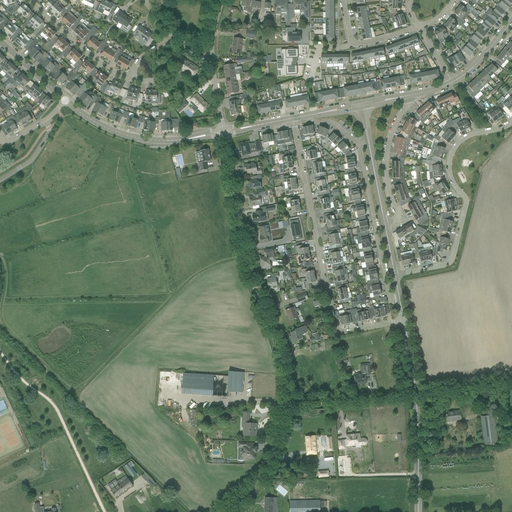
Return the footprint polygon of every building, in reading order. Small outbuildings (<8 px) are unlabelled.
[(16,2),(15,0),(6,0),(8,5),(9,4),(10,9),(7,11),(10,14),(13,11),(16,7),(13,5),(15,4),(14,3),(16,2)] [(53,13),(59,7),(61,3),(62,0),(59,0),(59,1),(58,0),(54,4),(50,0),(47,4),(51,8),(49,10),(53,13)] [(89,0),(88,2),(87,5),(92,8),(91,9),(94,10),(96,8),(98,2),(96,1),(96,0),(89,0)] [(102,0),(101,4),(98,2),(96,8),(94,10),(102,14),(104,10),(108,2),(107,2),(107,1),(105,0),(102,0)] [(260,9),(260,2),(260,3),(257,2),(256,4),(254,3),(254,0),(241,0),(241,7),(244,7),(243,11),(247,11),(247,13),(251,13),(251,8),(259,9),(260,9)] [(299,10),(299,0),(293,0),(293,9),(290,9),(290,17),(294,17),(294,10),(299,10)] [(306,0),(299,0),(299,10),(303,10),(303,13),(304,18),(309,18),(309,14),(309,10),(309,6),(306,6),(306,0)] [(477,5),(474,3),(470,0),(464,0),(464,1),(468,4),(466,6),(475,14),(478,16),(479,14),(476,12),(477,11),(474,9),(477,5)] [(505,11),(509,6),(502,0),(500,2),(499,2),(497,5),(505,11)] [(110,3),(108,2),(104,10),(110,13),(107,19),(109,20),(112,16),(112,15),(114,10),(112,9),(114,4),(110,2),(110,3)] [(290,17),(290,9),(287,9),(287,2),(280,2),(280,12),(281,15),(286,15),(287,21),(290,21),(290,17)] [(401,9),(401,4),(392,3),(392,4),(392,7),(390,6),(388,8),(388,12),(390,16),(397,13),(395,10),(396,9),(401,9)] [(18,5),(16,7),(13,11),(15,13),(17,11),(21,14),(27,8),(23,4),(20,7),(18,5)] [(65,13),(65,12),(71,6),(69,5),(64,8),(60,5),(59,7),(53,13),(57,17),(59,14),(61,16),(65,13)] [(475,14),(466,6),(464,8),(460,5),(457,9),(466,17),(470,13),(473,16),(475,14)] [(500,17),(505,11),(497,5),(494,8),(495,9),(493,11),(500,17)] [(69,12),(73,8),(71,6),(65,12),(65,13),(67,15),(61,21),(66,25),(71,18),(73,16),(69,12)] [(31,11),(27,8),(21,14),(27,20),(31,16),(29,14),(31,11)] [(466,17),(457,9),(454,13),(458,17),(456,19),(463,25),(465,23),(463,21),(466,17)] [(132,20),(125,16),(119,11),(113,20),(117,23),(118,22),(123,25),(121,29),(127,33),(132,27),(131,27),(129,25),(132,20)] [(496,23),(500,17),(493,11),(491,14),(490,13),(488,16),(496,23)] [(398,16),(397,13),(390,16),(392,23),(395,22),(396,23),(404,19),(402,14),(398,16)] [(33,18),(31,16),(27,20),(25,22),(29,25),(31,23),(33,25),(39,19),(35,15),(33,18)] [(81,16),(77,19),(73,16),(71,18),(66,25),(70,28),(74,24),(76,26),(80,22),(83,18),(81,16)] [(484,18),(482,21),(484,22),(491,28),(494,25),(496,23),(488,16),(485,19),(484,18)] [(463,25),(456,19),(455,21),(451,18),(447,22),(455,28),(457,30),(460,26),(461,27),(463,25)] [(43,22),(39,19),(33,25),(37,29),(32,34),(35,36),(43,27),(41,25),(43,22)] [(406,25),(404,19),(396,23),(398,28),(406,25)] [(6,34),(14,25),(8,20),(3,25),(6,27),(2,31),(6,34)] [(78,36),(85,28),(81,25),(82,24),(80,22),(76,26),(78,28),(74,32),(78,36)] [(451,32),(455,28),(447,22),(444,26),(443,28),(446,32),(448,30),(451,32)] [(487,34),(491,28),(484,22),(482,25),(481,24),(478,27),(487,34)] [(15,37),(21,30),(18,28),(14,25),(6,34),(10,38),(12,35),(15,37)] [(52,30),(48,26),(45,29),(43,27),(35,36),(37,38),(42,33),(46,36),(52,30)] [(140,26),(134,34),(135,35),(133,37),(139,41),(141,39),(146,43),(145,45),(144,45),(148,48),(153,40),(150,38),(152,35),(140,26)] [(89,37),(96,29),(94,27),(90,31),(86,27),(85,28),(84,30),(78,36),(82,40),(87,35),(89,37)] [(446,32),(443,28),(443,27),(438,30),(443,38),(448,35),(447,35),(451,32),(448,30),(446,32)] [(482,39),(487,34),(478,27),(476,30),(477,31),(475,33),(482,39)] [(295,28),(287,28),(287,42),(299,42),(300,42),(300,33),(295,33),(295,28)] [(91,47),(97,41),(93,37),(98,31),(96,29),(89,37),(91,39),(87,44),(91,47)] [(18,45),(24,39),(26,36),(23,33),(23,32),(21,30),(15,37),(17,39),(14,42),(18,45)] [(56,34),(52,30),(46,36),(48,38),(47,39),(49,41),(45,45),(48,48),(54,40),(52,38),(56,34)] [(247,30),(246,38),(255,39),(256,31),(247,30)] [(435,35),(433,37),(438,45),(441,43),(445,41),(443,38),(438,30),(434,33),(435,35)] [(454,36),(458,39),(462,34),(458,31),(454,36)] [(478,45),(482,39),(475,33),(473,36),(472,35),(469,38),(478,45)] [(419,39),(417,40),(416,37),(411,39),(414,46),(415,50),(419,49),(418,45),(422,44),(419,39)] [(54,40),(50,45),(53,47),(55,44),(59,48),(65,41),(61,38),(57,42),(54,40)] [(101,49),(105,43),(105,44),(108,39),(107,38),(101,44),(97,41),(91,47),(96,51),(99,47),(101,49)] [(242,40),(238,39),(234,38),(233,46),(233,48),(232,48),(232,53),(240,54),(242,40)] [(474,51),(478,45),(469,38),(470,39),(467,42),(468,43),(466,45),(474,51)] [(28,48),(33,41),(31,39),(28,42),(24,39),(18,45),(22,49),(25,46),(28,48)] [(32,58),(38,51),(34,48),(40,42),(36,39),(33,41),(28,48),(29,47),(32,50),(28,54),(32,58)] [(414,46),(411,39),(406,40),(409,48),(414,46)] [(409,48),(406,40),(401,42),(404,50),(409,48)] [(69,45),(65,41),(59,48),(63,52),(58,57),(60,59),(63,56),(68,51),(65,49),(69,45)] [(404,50),(401,42),(396,44),(399,52),(404,50)] [(111,51),(106,48),(108,45),(105,44),(105,43),(101,49),(104,51),(102,55),(106,58),(111,51)] [(399,52),(396,44),(391,46),(393,54),(399,52)] [(469,57),(474,51),(466,45),(464,48),(463,47),(461,50),(465,53),(469,57)] [(393,54),(391,46),(385,48),(388,56),(393,54)] [(511,50),(506,46),(503,50),(511,57),(511,56),(511,55),(511,54),(511,52),(511,50)] [(114,56),(117,58),(121,50),(118,49),(117,51),(112,48),(111,51),(106,58),(111,61),(114,56)] [(121,67),(127,56),(123,54),(125,50),(122,48),(121,50),(117,58),(119,59),(116,64),(121,67)] [(281,58),(277,58),(277,63),(291,62),(292,62),(292,58),(298,58),(298,49),(293,49),(292,48),(288,48),(288,49),(281,50),(281,58)] [(420,54),(417,55),(418,57),(425,54),(427,53),(424,48),(422,48),(423,52),(420,53),(420,54)] [(70,53),(68,51),(63,56),(66,58),(68,56),(72,59),(77,53),(73,49),(70,53)] [(511,57),(503,50),(500,54),(508,61),(511,57)] [(43,59),(47,54),(45,52),(42,55),(38,51),(32,58),(36,62),(41,57),(43,59)] [(465,60),(462,56),(459,51),(456,53),(456,55),(454,56),(458,64),(465,60)] [(82,56),(77,53),(72,59),(76,63),(74,65),(76,67),(80,63),(78,60),(82,56)] [(45,69),(51,63),(47,59),(50,56),(47,54),(43,59),(45,61),(41,66),(45,69)] [(498,60),(496,63),(501,66),(503,64),(505,66),(508,62),(508,61),(500,54),(496,59),(498,60)] [(127,56),(121,67),(126,70),(128,66),(131,68),(130,68),(131,68),(133,64),(136,60),(132,58),(132,59),(127,56)] [(458,64),(454,56),(451,58),(450,57),(447,59),(452,68),(458,64)] [(175,65),(179,69),(180,67),(183,70),(182,71),(192,78),(198,69),(190,63),(190,64),(181,57),(175,65)] [(85,71),(90,64),(86,60),(83,64),(80,63),(76,67),(79,70),(81,67),(85,71)] [(49,73),(53,68),(55,70),(59,66),(55,62),(53,64),(51,63),(45,69),(49,73)] [(291,62),(277,63),(277,71),(280,71),(280,76),(286,76),(286,75),(297,75),(297,66),(291,66),(291,62)] [(13,66),(10,64),(9,63),(6,66),(4,64),(0,68),(0,72),(2,71),(6,74),(13,66)] [(91,72),(95,68),(90,64),(85,71),(89,74),(87,76),(90,78),(94,74),(91,72)] [(236,65),(235,64),(224,66),(225,75),(230,74),(230,76),(235,75),(239,74),(238,67),(237,67),(236,65)] [(492,64),(487,68),(493,74),(500,68),(495,64),(493,66),(492,64)] [(14,74),(17,71),(16,70),(16,69),(13,66),(6,74),(4,76),(9,80),(11,82),(16,76),(14,74)] [(57,80),(63,74),(59,70),(61,68),(59,66),(55,70),(58,72),(53,77),(57,80)] [(493,74),(487,68),(483,71),(489,78),(491,76),(493,74)] [(98,82),(104,75),(99,71),(96,76),(94,74),(90,78),(92,80),(94,78),(98,82)] [(483,71),(479,75),(485,81),(487,79),(489,81),(491,80),(489,78),(483,71)] [(63,74),(57,80),(61,84),(66,79),(68,81),(74,74),(72,72),(67,77),(63,74)] [(70,92),(76,85),(78,83),(74,80),(78,75),(76,73),(74,74),(68,81),(70,83),(66,88),(70,92)] [(11,82),(10,83),(12,85),(16,88),(19,86),(26,78),(23,75),(22,74),(21,75),(18,78),(16,76),(12,80),(11,82)] [(228,94),(238,93),(235,75),(230,76),(230,74),(225,75),(228,94)] [(108,78),(104,75),(98,82),(96,84),(101,87),(101,89),(102,90),(101,92),(103,93),(108,85),(107,85),(105,83),(108,78)] [(487,83),(479,75),(475,79),(483,87),(487,83)] [(404,86),(403,81),(402,76),(398,77),(398,78),(396,78),(397,86),(399,86),(400,87),(404,86)] [(30,81),(29,80),(26,78),(19,86),(25,91),(29,87),(27,85),(30,81)] [(483,87),(475,79),(471,82),(479,91),(483,87)] [(114,92),(119,82),(114,80),(111,85),(109,83),(107,85),(108,85),(103,93),(105,95),(108,90),(113,93),(114,91),(114,92)] [(124,85),(119,82),(114,92),(119,94),(118,96),(122,97),(125,91),(121,90),(124,85)] [(379,91),(377,82),(371,83),(372,91),(374,91),(374,92),(379,91)] [(479,91),(471,82),(467,86),(469,88),(467,90),(473,98),(480,92),(479,91)] [(74,95),(78,90),(81,92),(85,87),(87,85),(84,83),(81,86),(80,86),(79,85),(78,86),(77,87),(76,85),(70,92),(74,95)] [(38,89),(35,86),(34,85),(31,89),(29,87),(25,91),(23,93),(25,95),(27,93),(31,97),(38,89)] [(360,94),(358,85),(352,87),(354,95),(354,96),(360,94)] [(83,103),(88,96),(84,93),(87,89),(85,87),(81,92),(83,94),(79,100),(83,103)] [(125,91),(122,97),(126,98),(126,99),(132,100),(135,88),(129,87),(128,92),(125,91)] [(135,88),(132,100),(137,102),(137,101),(142,102),(142,95),(139,95),(140,90),(135,88)] [(43,93),(42,92),(38,89),(31,97),(38,103),(41,98),(39,97),(43,93)] [(341,98),(339,89),(333,90),(335,99),(337,98),(338,99),(341,98)] [(152,100),(151,90),(146,90),(146,95),(142,95),(142,102),(146,102),(146,100),(152,100)] [(157,90),(151,90),(152,100),(152,104),(158,104),(158,103),(160,103),(160,102),(160,100),(160,95),(157,95),(157,90)] [(20,97),(14,91),(12,94),(18,100),(20,97)] [(322,101),(321,93),(319,93),(318,93),(314,93),(316,103),(320,102),(320,101),(322,101)] [(460,102),(456,94),(452,96),(451,93),(446,96),(450,104),(455,102),(456,104),(460,102)] [(196,94),(190,100),(202,112),(208,106),(196,94)] [(91,101),(94,103),(98,98),(95,96),(92,99),(88,96),(83,103),(87,106),(91,101)] [(450,104),(446,96),(441,98),(445,106),(448,105),(449,107),(451,106),(450,104)] [(52,104),(50,102),(51,100),(47,97),(44,100),(41,98),(38,103),(40,105),(41,104),(45,107),(46,107),(48,108),(52,104)] [(98,113),(102,106),(100,104),(101,102),(99,101),(101,98),(98,97),(98,98),(94,103),(97,105),(93,110),(98,113)] [(445,106),(441,98),(436,100),(437,103),(434,104),(437,109),(438,110),(445,106)] [(509,111),(511,108),(511,106),(506,101),(504,99),(501,103),(500,102),(498,104),(500,106),(502,109),(505,107),(509,111)] [(7,112),(10,108),(11,107),(5,100),(0,105),(0,111),(1,113),(4,109),(7,112)] [(232,102),(229,102),(231,115),(237,114),(237,115),(240,115),(240,114),(241,114),(239,100),(232,102)] [(428,102),(424,106),(430,113),(435,109),(435,110),(438,116),(440,115),(438,110),(437,109),(434,104),(435,106),(433,107),(428,102)] [(500,111),(502,109),(500,106),(498,104),(495,106),(496,107),(492,110),(492,109),(491,109),(499,119),(503,116),(500,111)] [(108,112),(110,108),(111,106),(109,105),(107,108),(102,106),(98,113),(102,116),(106,110),(108,112)] [(430,113),(424,106),(420,109),(428,118),(432,115),(430,113)] [(32,120),(31,119),(29,115),(31,114),(32,115),(30,111),(28,108),(26,107),(20,111),(21,113),(27,123),(32,120)] [(114,121),(117,113),(112,111),(113,109),(110,108),(108,112),(111,114),(109,119),(114,121)] [(470,127),(467,120),(469,119),(467,113),(464,108),(461,110),(464,115),(465,116),(463,117),(464,119),(461,121),(465,129),(470,127)] [(428,118),(420,109),(416,113),(420,117),(418,119),(420,121),(423,123),(428,118)] [(499,119),(491,109),(484,114),(488,119),(491,117),(495,124),(500,120),(499,119)] [(124,118),(126,112),(124,111),(122,115),(117,113),(114,121),(119,123),(121,117),(124,118)] [(131,127),(133,118),(128,117),(129,113),(126,112),(124,118),(127,119),(126,125),(131,127)] [(21,113),(14,117),(17,122),(19,121),(22,125),(23,126),(24,125),(27,123),(21,113)] [(14,124),(17,122),(14,117),(13,115),(10,117),(12,120),(7,123),(13,132),(18,129),(14,124)] [(138,122),(141,123),(142,117),(139,116),(138,120),(133,118),(131,127),(136,128),(138,122)] [(417,122),(418,123),(420,121),(418,119),(414,116),(412,119),(409,117),(406,122),(414,126),(417,122)] [(149,130),(150,122),(145,121),(145,117),(142,117),(141,123),(144,123),(143,130),(149,130)] [(158,121),(158,118),(155,118),(155,121),(155,122),(150,122),(149,130),(154,131),(155,124),(158,125),(158,121)] [(452,121),(449,122),(452,126),(454,124),(456,127),(457,126),(460,132),(465,129),(461,121),(460,118),(452,121)] [(179,128),(178,123),(178,119),(169,120),(169,122),(166,122),(167,131),(172,131),(172,126),(175,126),(175,128),(179,128)] [(414,126),(406,122),(404,126),(412,131),(414,133),(417,128),(416,128),(417,128),(414,126)] [(13,132),(7,123),(3,126),(2,124),(0,125),(0,127),(3,133),(3,132),(3,131),(5,130),(8,134),(8,135),(13,132)] [(447,124),(442,130),(445,133),(452,139),(455,135),(452,132),(449,129),(450,128),(447,124)] [(309,137),(307,125),(304,126),(304,127),(302,128),(303,131),(299,131),(301,141),(305,140),(304,138),(309,137)] [(321,136),(325,127),(322,126),(321,127),(319,126),(317,131),(316,134),(321,136)] [(412,131),(404,126),(401,131),(403,133),(402,135),(410,139),(414,133),(412,131)] [(321,136),(321,140),(325,140),(329,130),(327,129),(327,128),(325,127),(321,136)] [(283,140),(281,130),(279,131),(279,132),(277,133),(277,135),(275,136),(276,144),(277,144),(277,145),(284,144),(283,140)] [(284,130),(281,130),(283,140),(284,144),(291,142),(291,141),(293,141),(291,134),(288,135),(287,131),(285,131),(284,130)] [(276,144),(275,136),(273,136),(272,134),(270,134),(269,133),(267,133),(268,143),(274,142),(274,145),(276,144)] [(332,143),(338,135),(336,134),(335,135),(333,133),(330,137),(328,139),(332,143)] [(445,133),(441,137),(444,140),(448,144),(452,139),(445,133)] [(340,137),(338,135),(332,143),(336,146),(341,140),(339,138),(340,137)] [(396,137),(395,143),(404,145),(408,146),(410,139),(402,135),(400,135),(399,138),(396,137)] [(250,150),(257,149),(257,151),(261,151),(259,142),(255,143),(248,145),(248,142),(239,144),(240,148),(241,148),(242,155),(247,154),(250,154),(250,150)] [(341,151),(347,144),(345,142),(344,143),(343,142),(337,147),(341,151)] [(434,142),(431,150),(443,154),(445,149),(440,147),(436,146),(437,144),(434,142)] [(349,146),(347,144),(341,151),(344,155),(345,154),(345,155),(351,153),(349,151),(350,149),(348,147),(349,146)] [(317,158),(316,153),(318,153),(318,149),(315,150),(314,146),(311,147),(312,151),(305,152),(306,156),(307,157),(308,157),(309,160),(317,158)] [(406,151),(405,151),(394,148),(392,153),(396,154),(395,158),(402,159),(405,159),(406,151)] [(210,161),(210,159),(208,149),(207,150),(207,149),(203,150),(204,150),(200,151),(202,162),(199,163),(200,171),(207,170),(206,162),(210,161)] [(427,157),(426,160),(432,161),(432,158),(433,156),(442,159),(443,154),(431,150),(429,158),(427,157)] [(351,153),(345,155),(347,164),(356,162),(356,159),(354,160),(354,157),(351,157),(351,153)] [(279,155),(280,160),(280,161),(278,161),(279,165),(292,162),(291,156),(285,157),(285,154),(279,155)] [(400,162),(404,162),(405,159),(402,159),(395,158),(395,162),(392,162),(392,167),(400,167),(400,162)] [(323,159),(315,160),(310,161),(311,166),(312,169),(322,167),(321,162),(323,162),(323,159)] [(426,160),(426,163),(428,164),(429,172),(432,171),(441,170),(441,165),(434,166),(434,161),(432,161),(426,160)] [(279,165),(280,174),(288,172),(288,169),(293,168),(292,162),(279,165)] [(357,165),(356,162),(347,164),(348,172),(350,171),(354,171),(354,168),(356,167),(355,165),(357,165)] [(261,169),(256,170),(256,165),(254,165),(254,163),(244,165),(244,169),(246,169),(247,175),(252,174),(252,175),(256,174),(257,175),(262,174),(261,169)] [(323,173),(322,167),(312,169),(312,173),(313,173),(314,178),(319,177),(326,175),(325,172),(323,173)] [(442,176),(441,170),(432,171),(429,172),(430,180),(422,182),(423,185),(434,182),(433,179),(436,178),(436,177),(442,176)] [(356,176),(355,173),(355,171),(354,171),(350,171),(348,172),(349,175),(347,175),(349,180),(358,178),(357,175),(356,176)] [(404,178),(404,172),(392,173),(392,178),(395,178),(395,182),(404,180),(404,178)] [(258,182),(261,178),(260,175),(252,177),(253,181),(249,181),(247,184),(247,187),(250,189),(254,188),(256,190),(260,183),(258,182)] [(289,176),(284,177),(283,177),(284,183),(287,182),(287,185),(296,184),(295,178),(290,179),(289,176)] [(326,176),(319,178),(314,179),(315,183),(316,184),(317,184),(317,187),(325,185),(324,180),(327,180),(326,176)] [(358,181),(358,178),(349,180),(344,181),(345,186),(347,185),(348,188),(356,187),(355,184),(357,184),(357,181),(358,181)] [(395,192),(406,188),(405,184),(404,180),(395,182),(397,186),(394,187),(395,192)] [(435,184),(431,185),(435,193),(438,191),(446,186),(444,182),(438,185),(438,184),(435,184)] [(297,189),(296,184),(287,185),(288,189),(285,189),(286,195),(293,194),(292,190),(297,189)] [(330,190),(329,185),(325,185),(317,187),(318,190),(317,190),(316,191),(317,196),(330,193),(329,190),(330,190)] [(449,191),(446,186),(438,191),(441,196),(449,191)] [(357,190),(356,187),(348,188),(349,191),(348,192),(349,197),(361,194),(360,191),(359,192),(359,189),(357,190)] [(397,197),(408,193),(412,192),(411,190),(407,191),(406,188),(395,192),(397,197)] [(267,196),(266,190),(260,192),(252,193),(253,197),(250,197),(249,198),(250,200),(250,202),(250,203),(250,205),(251,205),(251,207),(261,205),(260,198),(267,196)] [(411,201),(410,198),(408,193),(397,197),(399,202),(402,201),(404,205),(409,202),(411,201)] [(322,196),(318,197),(318,201),(319,202),(320,202),(321,205),(329,203),(333,203),(332,197),(331,198),(330,194),(322,196)] [(362,197),(361,194),(349,197),(350,202),(353,201),(354,201),(354,202),(355,204),(359,203),(359,200),(361,200),(360,197),(362,197)] [(410,211),(420,205),(418,201),(421,199),(419,196),(411,201),(409,202),(411,204),(407,206),(410,211)] [(448,196),(440,199),(441,202),(442,202),(444,201),(445,207),(455,205),(457,205),(457,204),(456,204),(455,199),(453,200),(453,199),(448,200),(447,197),(448,196)] [(292,198),(287,199),(286,199),(287,204),(290,204),(291,207),(300,205),(298,200),(293,201),(292,198)] [(330,209),(329,203),(321,205),(322,208),(321,208),(320,209),(321,214),(333,211),(333,208),(330,209)] [(360,203),(359,203),(355,204),(355,205),(355,206),(352,207),(352,208),(350,209),(351,213),(353,212),(356,212),(366,210),(365,207),(364,207),(363,205),(361,205),(360,203)] [(301,211),(300,205),(291,207),(291,210),(289,211),(290,217),(296,215),(295,212),(301,211)] [(413,216),(423,210),(420,205),(410,211),(413,216)] [(442,214),(442,216),(445,217),(446,216),(450,216),(451,215),(450,212),(456,211),(455,205),(445,207),(443,208),(444,213),(442,214)] [(363,216),(365,215),(365,213),(366,213),(366,210),(356,212),(358,220),(364,218),(363,216)] [(428,219),(427,217),(423,210),(413,216),(416,221),(418,219),(421,223),(428,219)] [(263,213),(263,211),(256,212),(256,215),(252,216),(252,217),(252,218),(252,220),(253,221),(253,222),(257,221),(257,222),(266,220),(264,213),(263,213)] [(335,212),(328,214),(323,214),(324,219),(325,219),(326,219),(326,223),(335,221),(334,216),(336,215),(335,212)] [(453,222),(448,220),(449,218),(450,218),(450,216),(446,216),(445,217),(442,216),(440,224),(443,225),(452,228),(453,224),(452,224),(453,222)] [(369,226),(368,223),(367,223),(366,221),(364,221),(364,218),(355,220),(355,222),(358,221),(359,228),(369,226)] [(288,220),(279,222),(280,229),(289,227),(288,220)] [(301,235),(298,220),(290,222),(293,237),(301,235)] [(336,226),(335,221),(326,223),(327,226),(326,226),(326,227),(326,231),(339,229),(338,226),(336,226)] [(413,231),(410,224),(405,227),(410,237),(418,232),(418,231),(423,233),(426,231),(417,226),(415,230),(413,231)] [(451,231),(452,228),(443,225),(440,224),(438,233),(444,235),(445,232),(450,233),(451,231)] [(268,226),(264,227),(259,227),(261,237),(259,238),(261,244),(267,242),(268,242),(267,236),(270,235),(268,226)] [(369,228),(369,226),(359,228),(356,228),(358,236),(359,236),(366,235),(367,234),(366,232),(368,231),(368,229),(369,228)] [(410,237),(405,227),(400,229),(404,237),(406,239),(410,237)] [(406,239),(404,237),(400,229),(395,232),(397,235),(393,235),(395,244),(398,244),(398,241),(399,240),(401,242),(406,239)] [(339,230),(332,231),(327,232),(328,237),(329,237),(330,240),(338,239),(337,234),(340,233),(339,230)] [(444,238),(444,235),(438,233),(437,236),(440,237),(439,243),(448,245),(449,241),(448,241),(449,239),(444,238)] [(366,237),(366,235),(359,236),(358,236),(356,236),(358,244),(361,244),(371,242),(370,239),(369,239),(368,237),(366,237)] [(339,244),(338,239),(330,240),(331,244),(330,244),(329,245),(330,249),(342,247),(342,244),(339,244)] [(371,245),(371,242),(361,244),(362,249),(359,250),(359,252),(363,252),(369,251),(368,248),(370,247),(370,245),(371,245)] [(434,248),(433,247),(433,251),(436,254),(436,255),(437,255),(438,252),(442,253),(442,250),(446,251),(446,249),(447,249),(448,245),(439,243),(435,242),(434,246),(434,248)] [(302,245),(297,246),(296,246),(297,252),(299,252),(300,255),(309,253),(308,247),(302,248),(302,245)] [(436,255),(436,254),(433,251),(433,247),(432,247),(424,249),(424,252),(426,261),(430,260),(432,259),(431,257),(436,256),(436,255)] [(341,248),(333,250),(328,251),(329,255),(330,256),(331,256),(332,259),(340,257),(339,252),(341,252),(341,248)] [(270,267),(269,261),(274,260),(272,249),(264,251),(265,257),(260,258),(262,266),(261,266),(261,269),(270,267)] [(412,254),(406,255),(408,265),(412,264),(412,263),(414,263),(413,258),(416,257),(415,250),(411,251),(412,254)] [(426,261),(424,252),(418,253),(418,250),(415,250),(416,257),(419,257),(420,261),(422,261),(422,262),(426,261)] [(369,253),(369,251),(363,252),(364,257),(360,258),(361,261),(364,260),(374,258),(373,255),(372,255),(371,253),(369,253)] [(310,259),(309,253),(300,255),(301,258),(298,259),(299,264),(305,263),(305,260),(310,259)] [(344,265),(343,262),(342,257),(340,258),(340,257),(332,259),(332,262),(331,262),(331,263),(332,268),(344,265)] [(374,261),(374,258),(364,260),(361,261),(361,263),(365,262),(366,268),(372,266),(371,264),(373,263),(373,261),(374,261)] [(346,269),(345,270),(344,266),(337,268),(332,269),(333,273),(334,274),(335,274),(335,277),(347,275),(346,269)] [(373,266),(372,266),(366,268),(361,269),(363,276),(369,275),(378,274),(378,271),(376,271),(376,269),(374,269),(373,266)] [(308,272),(307,268),(301,270),(302,275),(305,275),(306,278),(315,276),(313,271),(308,272)] [(278,290),(276,280),(279,279),(278,274),(271,275),(272,278),(267,279),(269,290),(274,289),(274,291),(278,290)] [(379,276),(378,274),(369,275),(370,281),(367,281),(368,284),(370,283),(372,283),(376,282),(376,279),(378,279),(377,277),(379,276)] [(348,283),(347,280),(348,280),(347,275),(335,277),(336,280),(335,280),(334,281),(335,286),(340,285),(348,283)] [(316,282),(315,276),(306,278),(306,281),(304,282),(304,283),(303,283),(304,289),(305,289),(305,290),(312,289),(310,283),(316,282)] [(377,285),(376,282),(372,283),(370,283),(372,289),(369,290),(369,292),(381,290),(381,287),(379,287),(379,285),(377,285)] [(348,284),(340,286),(335,287),(336,291),(337,292),(338,292),(339,295),(347,293),(346,288),(348,288),(348,284)] [(382,292),(381,290),(369,292),(369,294),(372,293),(373,297),(370,298),(371,300),(379,298),(379,295),(381,295),(381,293),(382,292)] [(306,293),(295,297),(298,303),(308,299),(306,293)] [(348,298),(347,293),(339,295),(339,298),(338,299),(339,304),(351,301),(350,298),(348,298)] [(389,314),(387,305),(384,306),(384,305),(379,306),(379,309),(381,319),(384,318),(384,317),(386,316),(386,314),(389,314)] [(294,308),(290,309),(288,310),(288,309),(287,310),(286,311),(289,316),(288,317),(290,321),(298,318),(294,308)] [(368,318),(372,317),(370,309),(367,309),(366,308),(361,309),(364,322),(367,322),(366,320),(369,320),(368,318)] [(381,319),(379,309),(374,310),(374,308),(370,309),(372,317),(375,316),(376,318),(378,318),(378,319),(381,319)] [(364,322),(361,309),(356,310),(355,309),(352,310),(355,321),(358,320),(358,322),(361,321),(361,323),(364,322)] [(351,321),(355,321),(352,310),(344,311),(344,313),(347,326),(349,325),(349,324),(352,323),(351,321)] [(338,311),(335,311),(336,320),(340,319),(341,325),(344,325),(344,326),(347,326),(344,313),(339,314),(338,311)] [(298,340),(303,339),(301,335),(304,334),(304,332),(308,331),(306,326),(294,330),(295,331),(290,333),(291,336),(289,337),(292,343),(294,342),(294,343),(299,342),(298,340)] [(366,384),(366,381),(365,376),(369,375),(368,365),(363,365),(360,365),(361,374),(354,375),(355,385),(366,384)] [(244,372),(239,372),(228,371),(228,376),(183,373),(182,394),(227,397),(227,392),(242,393),(244,372)] [(446,413),(447,421),(460,420),(459,411),(446,413)] [(242,413),(242,428),(243,428),(247,428),(247,436),(251,436),(256,436),(256,431),(256,425),(256,424),(255,424),(245,423),(246,420),(249,420),(249,413),(244,413),(242,413)] [(480,417),(481,423),(484,444),(498,442),(494,415),(480,417)] [(356,447),(356,446),(356,444),(360,444),(360,445),(364,445),(365,445),(365,444),(366,444),(366,443),(366,442),(366,441),(366,440),(365,439),(364,439),(363,439),(360,439),(359,434),(346,435),(347,445),(351,444),(351,446),(352,447),(352,448),(353,448),(354,448),(355,448),(355,447),(356,447)] [(316,454),(315,446),(314,436),(306,437),(307,455),(316,454)] [(238,443),(238,460),(248,460),(248,458),(254,459),(254,452),(256,452),(256,447),(253,447),(253,443),(238,443)] [(131,461),(125,466),(133,477),(132,476),(135,473),(131,467),(134,465),(131,461)] [(133,486),(130,482),(126,476),(120,480),(122,482),(115,487),(111,490),(117,498),(133,486)] [(264,499),(264,501),(264,502),(264,509),(265,509),(264,511),(276,511),(276,509),(276,505),(273,505),(273,498),(265,498),(265,499),(264,499)] [(319,511),(320,504),(320,501),(290,501),(289,511),(319,511)]
